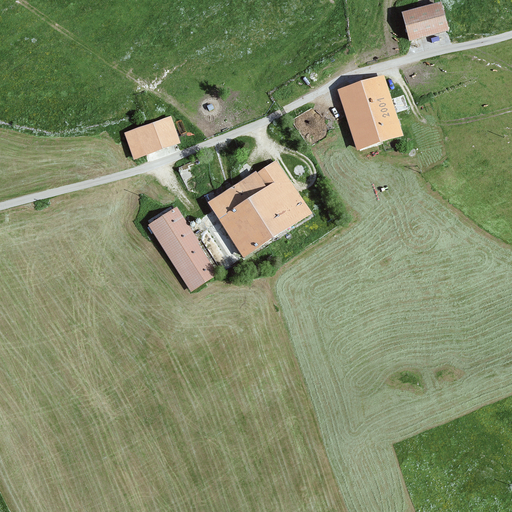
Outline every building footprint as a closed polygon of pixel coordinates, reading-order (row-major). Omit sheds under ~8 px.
[(442,33),(430,3),(404,13),(416,43),(442,33)] [(382,75),(342,88),(362,149),(402,136),(382,75)] [(137,154),(180,140),(172,116),(129,130),(137,154)] [(307,212),(274,163),(212,204),(245,253),(307,212)] [(215,273),(175,211),(152,226),(192,288),(215,273)]
